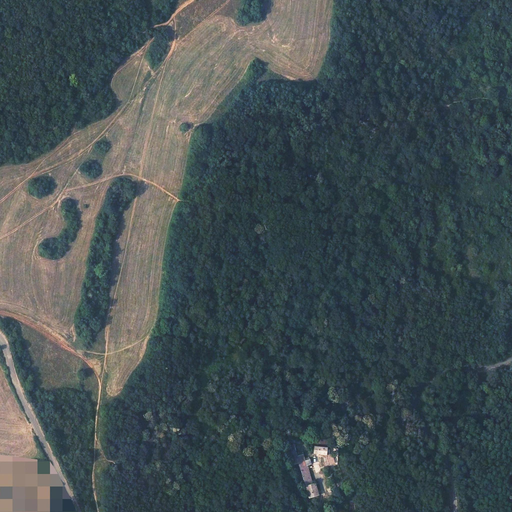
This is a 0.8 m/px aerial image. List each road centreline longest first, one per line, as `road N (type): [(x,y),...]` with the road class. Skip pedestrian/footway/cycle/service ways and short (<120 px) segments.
road 1 (unclassified): [(453,511),(444,462),(420,420),(419,392),(438,372),(511,356)]
road 2 (unclassified): [(80,511),(0,337)]
